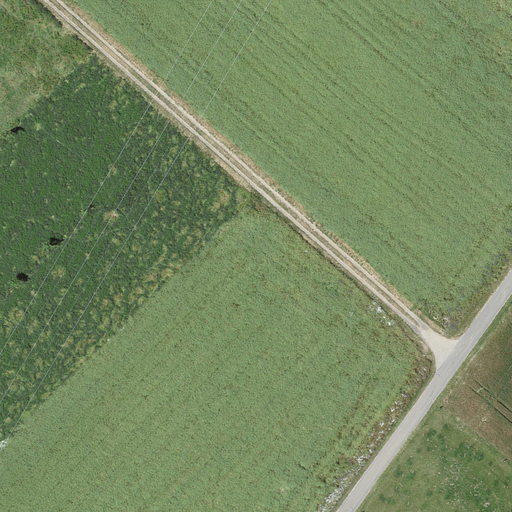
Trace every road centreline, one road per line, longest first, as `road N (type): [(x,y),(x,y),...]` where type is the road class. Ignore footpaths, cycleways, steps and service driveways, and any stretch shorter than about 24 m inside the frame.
road 1 (track): [(448,357),(48,0)]
road 2 (track): [(511,272),(339,511)]
